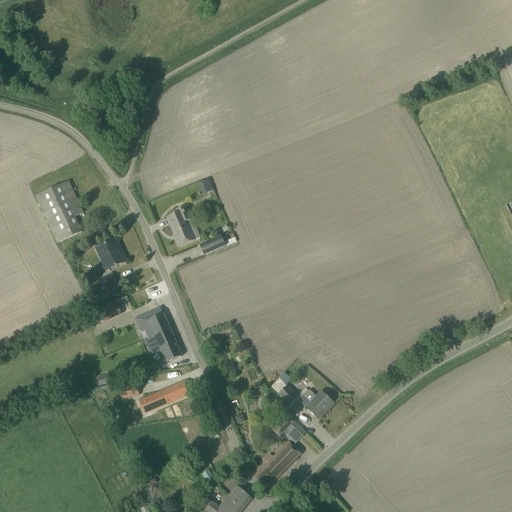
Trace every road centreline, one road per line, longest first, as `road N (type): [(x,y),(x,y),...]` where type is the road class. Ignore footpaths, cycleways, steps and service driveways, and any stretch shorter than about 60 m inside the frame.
road 1 (unclassified): [(262,509),(144,225),(118,184),(68,128),(0,104)]
road 2 (unclassified): [(262,509),(401,384),(511,321)]
